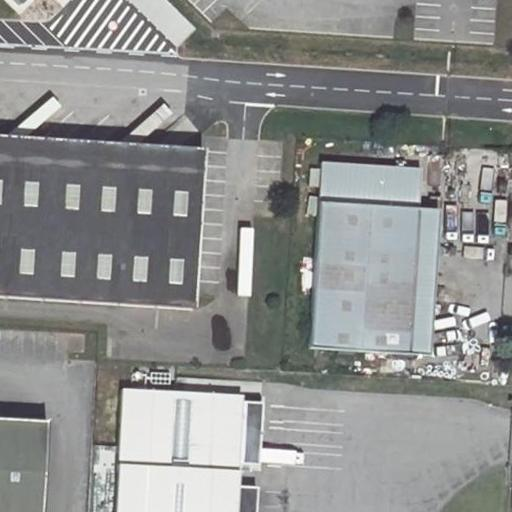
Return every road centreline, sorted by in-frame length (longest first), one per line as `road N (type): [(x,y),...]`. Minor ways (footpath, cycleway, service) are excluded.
road 1 (unknown): [(243,90),(511,111)]
road 2 (unknown): [(213,348),(243,90)]
road 3 (unknown): [(243,90),(0,75)]
road 4 (unknown): [(57,511),(68,346),(0,345)]
road 5 (unknown): [(511,442),(456,452),(422,474),(400,511)]
